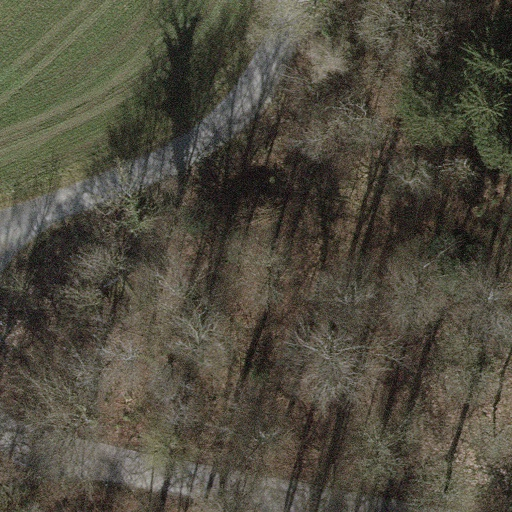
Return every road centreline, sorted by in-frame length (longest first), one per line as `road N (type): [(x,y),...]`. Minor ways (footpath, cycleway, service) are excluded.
road 1 (track): [(0,432),(368,511)]
road 2 (track): [(282,0),(224,101),(0,226)]
